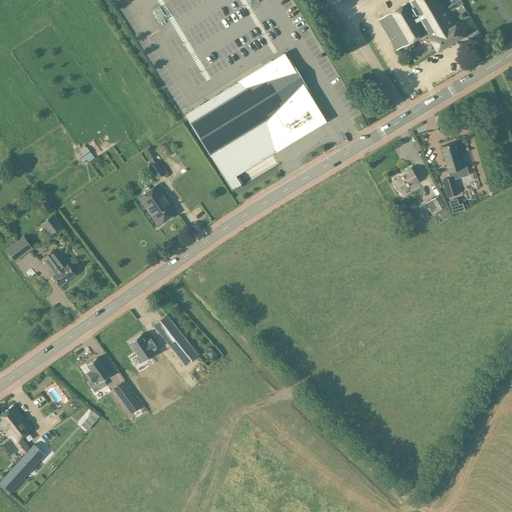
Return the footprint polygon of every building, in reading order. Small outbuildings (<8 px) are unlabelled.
[(404,46),(427,32),(431,39),(437,50),(461,36),(461,35),(465,33),(461,25),(456,28),(454,25),(448,14),(463,5),(460,0),(445,9),(439,0),(411,0),(409,1),(386,16),(379,20),(397,50),(404,46)] [(264,66),(185,114),(231,190),(241,184),(235,176),(318,125),(307,108),(314,103),(310,96),(312,94),(290,59),(287,60),(284,54),(276,59),(264,66)] [(441,147),(450,177),(453,176),(456,175),(454,171),(466,167),(461,150),(457,152),(454,143),(441,147)] [(83,164),(94,157),(87,146),(76,152),(83,164)] [(157,179),(165,173),(157,161),(149,167),(157,179)] [(409,191),(406,186),(411,183),(412,185),(419,182),(411,168),(405,172),(406,173),(393,181),(402,196),(405,196),(408,194),(409,191)] [(442,180),(447,197),(458,194),(453,176),(450,177),(442,180)] [(158,184),(138,198),(157,225),(177,212),(158,184)] [(433,214),(446,206),(440,194),(426,203),(433,214)] [(57,196),(52,201),(55,206),(61,201),(57,196)] [(457,199),(448,201),(450,207),(458,204),(457,199)] [(51,213),(48,215),(40,221),(50,235),(61,226),(51,213)] [(24,236),(18,240),(6,249),(15,262),(33,248),(24,236)] [(55,275),(53,276),(59,285),(75,274),(64,260),(62,261),(54,250),(43,259),(55,275)] [(0,285),(0,310),(3,314),(2,312),(6,308),(8,310),(9,309),(15,318),(31,306),(15,285),(5,292),(0,285)] [(173,323),(160,333),(185,365),(198,354),(173,323)] [(141,334),(130,342),(144,361),(156,353),(153,350),(158,347),(152,338),(147,342),(141,334)] [(91,371),(87,374),(92,381),(89,383),(92,387),(95,391),(102,385),(100,382),(103,380),(109,375),(97,358),(87,365),(91,371)] [(131,393),(122,400),(131,413),(141,406),(131,393)] [(13,405),(0,415),(0,424),(11,439),(3,445),(10,454),(18,448),(24,455),(0,482),(0,483),(10,492),(39,460),(33,455),(38,449),(33,445),(29,449),(21,438),(32,430),(13,405)] [(93,411),(85,420),(91,426),(99,417),(93,411)]
